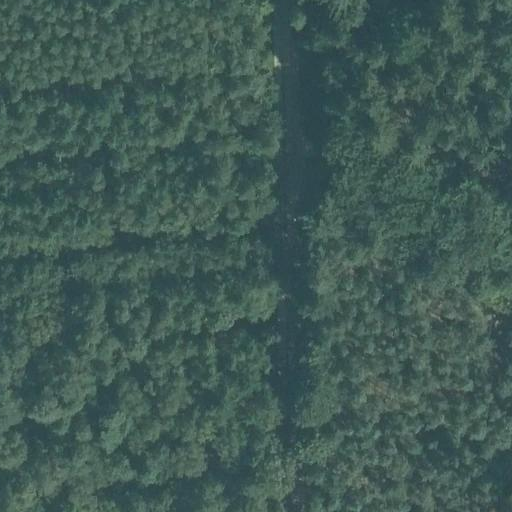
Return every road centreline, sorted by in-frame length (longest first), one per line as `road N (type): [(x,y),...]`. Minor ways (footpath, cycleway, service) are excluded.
road 1 (track): [(281,0),(288,511)]
road 2 (track): [(511,228),(282,106)]
